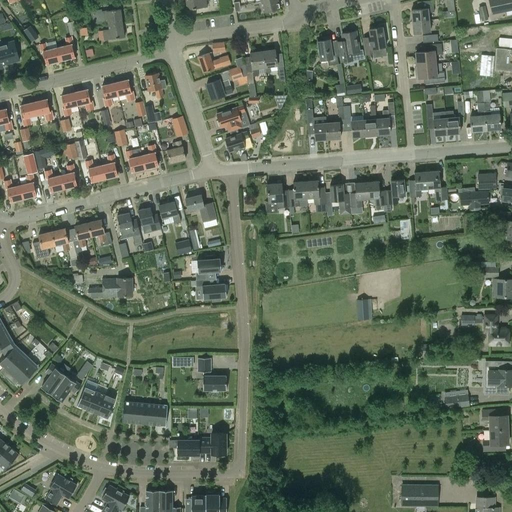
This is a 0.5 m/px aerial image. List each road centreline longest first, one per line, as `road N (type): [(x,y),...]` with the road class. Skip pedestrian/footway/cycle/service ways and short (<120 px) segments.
road 1 (residential): [(101,466),(238,468),(243,332),(229,170)]
road 2 (residential): [(1,215),(212,171)]
road 3 (residential): [(229,170),(410,154)]
road 4 (residential): [(174,51),(0,95)]
road 5 (residential): [(410,154),(395,0)]
road 6 (residential): [(170,38),(286,24),(296,10)]
road 7 (residential): [(212,171),(174,51)]
